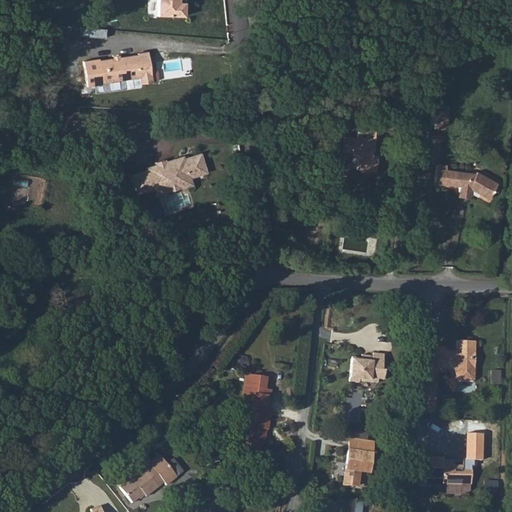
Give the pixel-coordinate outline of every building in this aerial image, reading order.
[(156,0),(156,16),(183,17),(183,4),(182,4),(179,3),(176,1),(175,0),(156,0)] [(77,34),(102,36),(102,28),(78,26),(77,34)] [(137,68),(139,79),(140,89),(151,87),(147,53),(134,55),(134,59),(95,63),(95,60),(80,62),(83,89),(100,87),(99,84),(122,81),(121,70),(137,68)] [(122,81),(139,79),(137,68),(121,70),(122,81)] [(371,101),(373,88),(363,85),(360,98),(371,101)] [(381,89),(373,88),(371,101),(379,103),(381,89)] [(448,121),(450,102),(439,101),(436,119),(448,121)] [(374,148),(378,124),(360,121),(358,133),(347,132),(346,144),(361,146),(361,163),(379,166),(380,149),(374,148)] [(192,178),(208,174),(202,153),(187,157),(186,156),(167,161),(166,159),(159,161),(158,164),(149,167),(149,168),(132,174),(137,194),(153,189),(155,196),(194,185),(192,178)] [(489,193),(500,178),(479,163),(477,166),(448,162),(448,157),(438,157),(436,175),(461,179),(461,186),(471,186),(472,181),(489,193)] [(469,356),(474,357),(474,340),(456,340),(456,350),(444,350),(444,346),(425,344),(421,411),(434,412),(436,373),(444,373),(443,369),(454,369),(454,378),(457,382),(470,383),(473,378),(474,370),(469,369),(469,356)] [(380,371),(382,356),(371,354),(371,357),(360,355),(360,359),(350,357),(347,382),(356,383),(357,380),(368,381),(367,383),(375,384),(376,380),(381,381),(383,371),(380,371)] [(242,385),(262,387),(263,378),(243,375),(242,385)] [(250,405),(246,439),(259,441),(263,442),(265,427),(269,428),(271,408),(269,407),(264,407),(265,399),(270,399),(271,389),(262,387),(242,385),(240,403),(250,405)] [(467,433),(466,459),(482,460),(483,433),(467,433)] [(259,441),(246,439),(245,448),(258,449),(259,441)] [(372,443),(349,441),(344,485),(357,486),(359,471),(369,473),(372,443)] [(162,485),(173,476),(156,455),(116,486),(129,502),(140,494),(142,496),(160,482),(162,485)] [(468,486),(468,466),(440,465),(440,459),(415,458),(414,478),(439,479),(438,485),(468,486)] [(414,479),(413,492),(431,492),(432,480),(414,479)]
